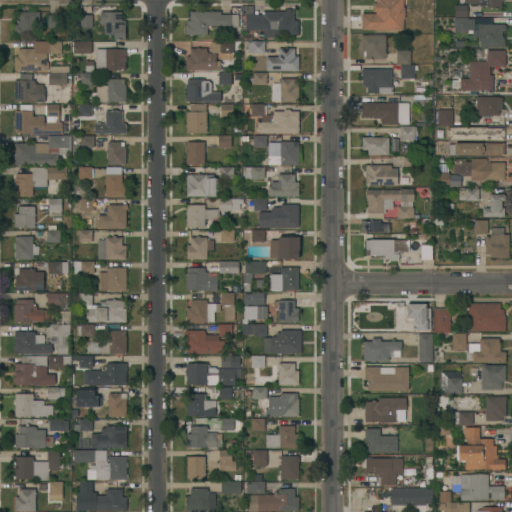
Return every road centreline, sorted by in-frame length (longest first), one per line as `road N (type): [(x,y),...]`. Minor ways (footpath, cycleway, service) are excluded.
road 1 (residential): [(334,511),(331,0)]
road 2 (residential): [(162,511),(162,0)]
road 3 (residential): [(511,281),(334,280)]
